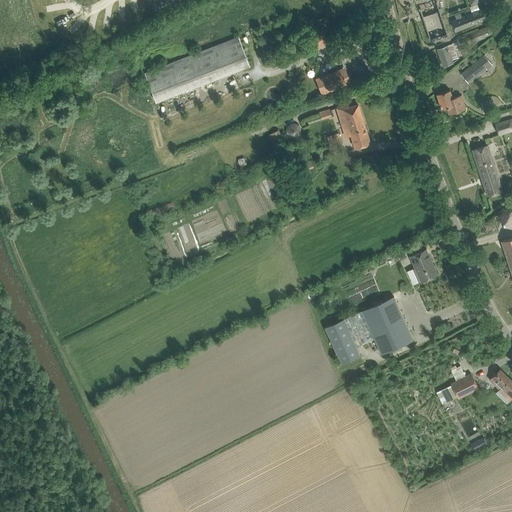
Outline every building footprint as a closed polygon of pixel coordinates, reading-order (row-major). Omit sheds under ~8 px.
[(420,9),(430,40),(447,35),(435,0),(414,0),(418,10),(420,9)] [(451,21),(455,31),(490,18),(486,7),(451,21)] [(469,33),(473,43),(485,38),(485,37),(490,35),(486,26),(469,33)] [(312,35),(317,47),(328,42),(322,30),(312,35)] [(145,72),(156,101),(250,65),(239,36),(145,72)] [(437,49),(443,66),(453,63),(452,59),(455,58),(453,51),(455,50),(453,44),(437,49)] [(462,74),(468,81),(486,67),(487,68),(492,64),(484,55),(462,74)] [(317,77),(323,94),(351,84),(345,67),(317,77)] [(465,107),(461,94),(452,97),(449,90),(437,94),(442,109),(447,107),(449,114),(465,108),(465,107)] [(370,143),(358,104),(349,107),(348,103),(337,107),(346,136),(351,135),(355,148),(370,143)] [(322,118),(332,115),(329,107),(320,110),(322,118)] [(495,123),(498,133),(511,128),(511,120),(511,117),(495,123)] [(327,136),(329,144),(341,141),(339,133),(327,136)] [(472,148),(487,195),(502,190),(487,143),(472,148)] [(310,161),(299,166),(302,171),(312,166),(310,161)] [(511,237),(501,241),(511,274),(511,237)] [(409,255),(421,281),(428,278),(437,274),(426,248),(409,255)] [(413,339),(394,296),(362,310),(344,317),(356,346),(374,338),(381,353),(413,339)] [(344,317),(324,326),(341,364),(361,355),(356,346),(344,317)] [(490,379),(499,389),(501,386),(511,397),(511,380),(500,369),(490,379)] [(450,382),(458,398),(479,387),(471,372),(450,382)] [(481,438),(470,444),(474,450),(485,445),(485,444),(487,443),(484,437),(482,438),(481,438)]
